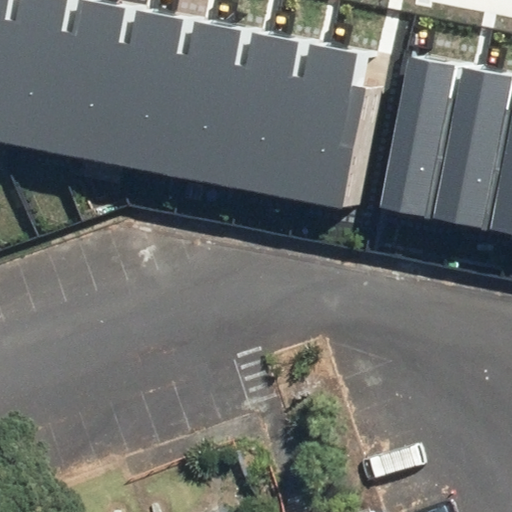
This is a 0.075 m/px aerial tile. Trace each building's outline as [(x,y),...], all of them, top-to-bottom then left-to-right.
[(0,0),(0,135),(16,139),(43,0),(0,0)] [(43,0),(16,139),(74,150),(103,0),(43,0)] [(103,0),(74,150),(132,161),(161,9),(113,0),(103,0)] [(132,161),(189,172),(219,20),(161,9),(132,161)] [(189,172),(247,183),(276,31),(219,20),(189,172)] [(247,183),(304,195),(334,43),(276,31),(247,183)] [(304,195),(362,206),(392,54),(334,43),(304,195)] [(403,208),(460,219),(489,67),(432,56),(403,208)] [(460,219),(511,229),(511,71),(489,67),(460,219)]
